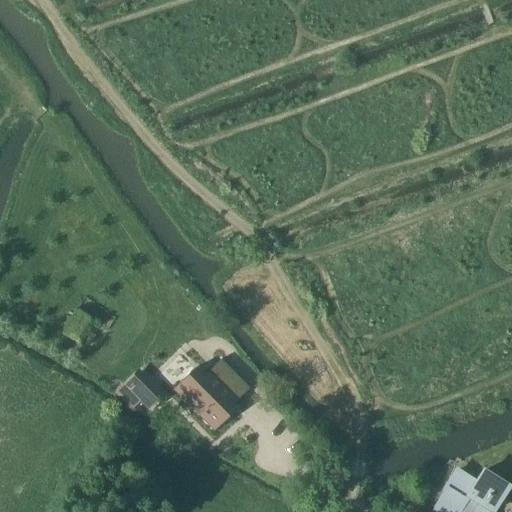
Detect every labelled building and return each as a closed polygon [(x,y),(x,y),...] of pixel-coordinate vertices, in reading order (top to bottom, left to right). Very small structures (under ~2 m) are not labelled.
[(74,309),(61,334),(80,345),(94,321),(74,309)] [(193,366),(170,385),(214,429),(237,409),(230,401),(249,385),(221,357),(201,375),(193,366)] [(151,382),(136,396),(149,410),(163,395),(151,382)] [(486,511),(487,511),(489,511),(491,511),(506,488),(490,479),(492,476),(483,470),(482,473),(480,472),(473,484),(454,472),(442,491),(444,493),(433,510),(435,511),(486,511)] [(413,511),(426,511),(429,508),(409,494),(402,504),(413,511)]
